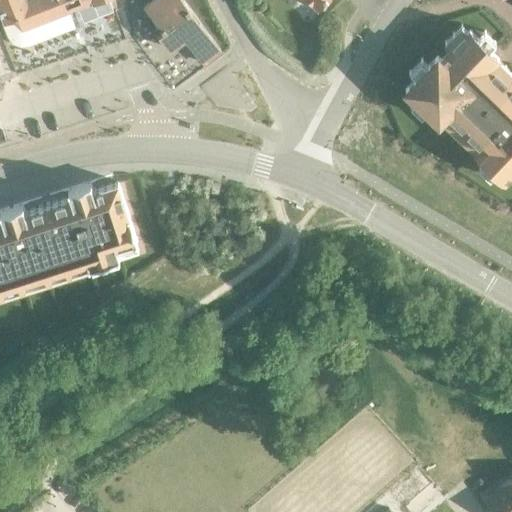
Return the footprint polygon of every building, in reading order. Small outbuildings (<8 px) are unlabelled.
[(0,0),(0,18),(2,24),(16,19),(21,30),(76,9),(81,23),(112,12),(107,0),(0,0)] [(219,51),(181,0),(150,0),(143,6),(162,32),(158,35),(170,51),(184,40),(201,63),(219,51)] [(306,0),(316,11),(327,0),(306,0)] [(413,77),(403,88),(413,97),(427,111),(436,119),(444,112),(479,145),(473,151),(483,160),(495,172),(504,180),(511,171),(511,86),(489,65),(497,57),(489,49),(477,38),(467,28),(466,30),(449,47),(439,58),(435,54),(426,63),(413,77)] [(0,286),(84,259),(86,266),(119,256),(116,249),(136,242),(117,182),(92,189),(90,183),(90,182),(67,189),(67,190),(69,197),(24,211),(22,205),(21,204),(0,210),(0,214),(1,219),(0,219),(0,286)] [(511,511),(511,479),(499,488),(500,489),(484,501),(492,511),(511,511)]
